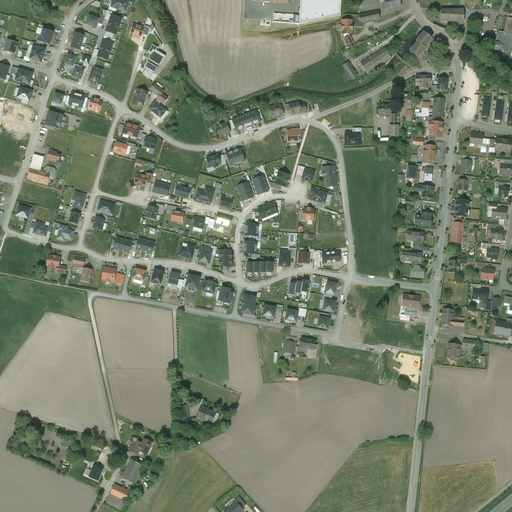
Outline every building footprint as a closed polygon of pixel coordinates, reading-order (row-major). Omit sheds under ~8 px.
[(111,7),(119,10),(122,0),(113,0),(112,6),(111,7)] [(122,0),(119,10),(125,12),(129,1),(126,0),(122,0)] [(340,15),(340,0),(300,0),(299,23),(340,15)] [(400,0),(384,0),(386,9),(401,6),(400,0)] [(462,10),(435,10),(435,16),(440,16),(440,21),(463,22),(464,22),(463,11),(462,10)] [(104,19),(109,21),(110,21),(111,15),(112,15),(113,12),(107,11),(105,16),(104,19)] [(372,13),(363,15),(364,21),(374,19),(372,13)] [(111,15),(110,21),(119,24),(121,18),(112,15),(111,15)] [(89,16),(86,24),(96,28),(98,23),(99,19),(89,16)] [(511,18),(511,19),(508,19),(504,34),(498,32),(495,43),(496,43),(498,43),(499,44),(500,45),(500,46),(500,48),(499,49),(504,50),(503,52),(508,53),(511,42),(511,18)] [(108,26),(118,29),(119,24),(110,21),(109,21),(108,26)] [(343,34),(343,39),(349,36),(349,34),(351,34),(352,34),(351,34),(352,31),(352,30),(352,29),(352,27),(352,25),(352,24),(352,21),(351,21),(342,21),(342,24),(342,25),(342,30),(342,31),(342,34),(343,34)] [(134,25),(131,34),(141,37),(142,34),(144,28),(134,25)] [(116,35),(118,29),(108,26),(106,31),(115,35),(116,35)] [(145,26),(144,28),(142,34),(147,36),(150,28),(145,26)] [(51,38),(53,32),(48,30),(43,29),(43,31),(42,31),(41,35),(51,38)] [(423,32),(416,41),(417,42),(410,52),(418,58),(426,48),(424,47),(432,38),(423,32)] [(84,36),(80,34),(76,33),(74,40),(82,43),(83,40),(83,39),(84,36)] [(50,44),(51,38),(41,35),(40,39),(41,39),(40,41),(44,42),(50,44)] [(349,36),(343,39),(346,46),(347,46),(352,44),(353,44),(353,43),(350,36),(349,36)] [(8,40),(4,51),(14,54),(17,43),(8,40)] [(81,47),(82,43),(74,40),(71,47),(75,49),(79,50),(80,47),(81,47)] [(103,40),(101,46),(111,49),(113,44),(112,43),(103,40)] [(160,66),(166,56),(156,50),(158,48),(152,44),(147,53),(151,55),(144,67),(146,68),(153,73),(154,73),(159,65),(160,66)] [(45,49),(34,46),(32,52),(43,56),(45,49)] [(99,51),(109,54),(111,49),(101,46),(99,51)] [(385,48),(360,63),(367,74),(383,64),(382,63),(387,60),(390,57),(385,48)] [(109,54),(99,51),(97,57),(98,57),(107,60),(109,54)] [(43,56),(32,52),(30,59),(41,62),(43,56)] [(76,58),(68,55),(65,63),(66,63),(73,66),(76,58)] [(348,62),(346,63),(343,65),(347,71),(351,78),(352,80),(357,76),(348,62)] [(68,74),(73,76),(75,69),(72,68),(73,66),(66,63),(65,67),(68,74)] [(0,78),(5,80),(7,75),(9,67),(0,64),(0,78)] [(91,74),(91,76),(90,81),(98,84),(103,70),(94,67),(93,67),(91,74)] [(83,71),(75,68),(75,69),(73,76),(72,76),(80,79),(83,71)] [(153,73),(146,68),(142,74),(149,80),(153,73)] [(23,82),(26,72),(19,70),(16,80),(23,82)] [(347,71),(342,74),(346,81),(351,78),(347,71)] [(32,74),(26,72),(23,82),(29,84),(32,74)] [(430,75),(416,76),(416,84),(417,84),(417,86),(419,86),(419,88),(426,88),(429,88),(429,83),(430,83),(430,75)] [(439,79),(438,88),(446,89),(447,80),(439,79)] [(169,96),(154,84),(150,89),(159,96),(160,95),(166,100),(169,96)] [(21,88),(18,98),(22,99),(29,101),(32,92),(21,88)] [(138,89),(134,101),(144,104),(148,93),(138,89)] [(69,104),(76,106),(79,94),(72,92),(70,97),(68,104),(69,104)] [(55,94),(53,102),(61,105),(64,96),(55,94)] [(79,94),(76,106),(82,108),(85,98),(86,96),(79,94)] [(411,95),(402,94),(401,104),(406,104),(411,105),(411,104),(411,95)] [(166,100),(160,95),(159,96),(157,99),(161,102),(163,104),(166,100)] [(444,99),(434,98),(433,109),(433,114),(432,117),(435,117),(442,117),(442,118),(444,99)] [(100,110),(102,103),(98,102),(99,100),(95,99),(95,100),(92,99),(89,107),(93,108),(93,109),(96,110),(96,109),(100,110)] [(157,99),(149,109),(160,118),(166,111),(158,105),(161,102),(157,99)] [(279,104),(269,108),(270,113),(271,112),(273,118),(281,115),(281,113),(283,112),(282,110),(280,104),(279,104)] [(299,104),(294,105),(294,104),(289,105),(291,111),(292,114),(306,110),(305,105),(300,106),(299,104)] [(390,105),(378,105),(378,115),(390,115),(390,105)] [(256,111),(244,115),(248,126),(261,122),(256,111)] [(54,128),(60,129),(63,115),(49,112),(45,125),(46,125),(54,128)] [(248,126),(244,115),(232,120),(236,131),(248,126)] [(431,129),(442,130),(442,127),(443,127),(443,126),(442,126),(442,123),(434,122),(432,122),(431,122),(429,121),(429,122),(428,128),(431,129)] [(125,126),(123,133),(130,135),(133,125),(131,125),(125,123),(125,126)] [(226,123),(216,127),(220,136),(230,132),(226,123)] [(133,125),(130,135),(137,137),(139,130),(140,127),(134,126),(133,125)] [(398,126),(390,125),(390,136),(398,137),(398,126)] [(298,142),(298,140),(297,135),(300,135),(299,131),(299,129),(294,129),(294,131),(287,131),(288,142),(298,142)] [(442,130),(431,129),(430,136),(435,137),(440,137),(440,138),(441,138),(441,137),(441,131),(442,131),(442,130)] [(345,133),(345,146),(361,145),(361,133),(353,133),(345,133)] [(483,135),(470,133),(469,147),(473,147),(474,143),(482,144),(482,140),(482,139),(483,135)] [(145,140),(144,144),(143,147),(150,148),(154,150),(156,140),(153,140),(153,139),(150,138),(149,138),(146,138),(145,140)] [(511,140),(496,138),(496,140),(495,148),(495,150),(510,152),(511,140)] [(127,146),(116,143),(114,151),(125,154),(127,146)] [(435,146),(426,145),(424,160),(433,161),(435,146)] [(226,154),(228,160),(231,166),(245,161),(242,154),(241,149),(237,150),(237,149),(229,152),(229,153),(226,154)] [(58,152),(49,150),(46,159),(55,162),(56,160),(59,160),(60,156),(57,155),(58,152)] [(44,157),(34,155),(30,168),(40,171),(44,157)] [(221,164),(218,157),(217,155),(206,158),(210,167),(214,166),(214,167),(218,166),(217,165),(220,164),(221,164)] [(223,155),(218,157),(221,164),(220,164),(221,165),(226,163),(225,161),(223,155)] [(475,157),(467,156),(467,161),(471,161),(471,165),(474,165),(475,157)] [(467,161),(462,160),(460,172),(470,173),(471,165),(471,161),(467,161)] [(503,164),(501,164),(501,165),(500,175),(510,176),(511,165),(503,164)] [(334,166),(327,167),(323,168),(323,171),(322,171),(323,177),(325,177),(327,187),(333,187),(336,186),(334,166)] [(408,166),(406,178),(413,179),(416,179),(417,172),(418,167),(412,166),(408,166)] [(40,171),(30,168),(28,176),(28,178),(48,184),(50,174),(51,173),(44,172),(40,171)] [(433,168),(425,168),(424,180),(431,181),(433,168)] [(304,169),(304,171),(302,176),(302,179),(305,180),(305,181),(308,182),(308,181),(312,182),(315,172),(312,172),(312,171),(308,169),(307,170),(305,170),(304,169)] [(288,180),(289,175),(279,172),(275,184),(282,186),(285,187),(287,183),(288,180)] [(146,182),(147,183),(149,175),(147,174),(146,177),(141,175),(141,176),(136,175),(136,176),(135,177),(134,180),(135,181),(134,183),(135,183),(138,184),(137,185),(141,186),(142,185),(145,186),(146,182)] [(253,180),(255,185),(265,181),(263,176),(262,177),(259,178),(253,180)] [(472,177),(463,176),(463,180),(468,181),(468,184),(471,184),(472,177)] [(463,180),(459,180),(458,190),(462,190),(463,192),(465,192),(466,191),(467,191),(468,184),(468,181),(463,180)] [(267,186),(265,181),(255,185),(256,190),(267,186)] [(153,192),(167,196),(170,186),(156,182),(153,192)] [(280,191),(282,186),(275,184),(268,182),(270,188),(280,191)] [(237,186),(239,192),(249,188),(248,183),(247,183),(244,184),(237,186)] [(176,185),(174,195),(189,199),(192,189),(176,185)] [(269,191),(267,186),(256,190),(258,195),(269,191)] [(433,187),(421,186),(415,186),(415,191),(423,192),(422,198),(432,199),(433,187)] [(206,187),(204,192),(198,190),(196,199),(211,203),(214,190),(206,187)] [(501,187),(499,187),(498,196),(507,197),(508,188),(506,187),(501,187)] [(251,193),(249,188),(239,192),(241,196),(251,193)] [(314,201),(317,202),(324,204),(324,203),(327,194),(311,189),(309,198),(314,200),(314,201)] [(86,195),(75,192),(73,198),(76,199),(75,205),(83,208),(86,195)] [(253,198),(251,193),(241,196),(242,200),(242,202),(253,198)] [(233,200),(222,197),(219,205),(231,209),(233,200)] [(455,208),(468,209),(469,201),(457,199),(457,202),(456,202),(455,208)] [(115,205),(102,201),(101,204),(100,203),(98,210),(100,211),(108,213),(109,213),(110,209),(113,210),(115,205)] [(273,203),(268,205),(272,215),(277,212),(273,203)] [(156,204),(155,208),(158,209),(157,212),(162,214),(164,206),(156,204)] [(433,205),(424,204),(419,204),(418,209),(423,210),(423,217),(417,216),(417,224),(423,225),(423,224),(431,225),(431,218),(432,218),(433,205)] [(268,205),(263,207),(267,217),(272,215),(268,205)] [(158,209),(155,208),(149,206),(148,210),(147,210),(146,213),(147,213),(146,217),(155,220),(157,212),(158,209)] [(29,209),(26,209),(26,208),(24,207),(23,208),(19,207),(18,207),(17,211),(18,211),(17,215),(25,217),(25,216),(28,217),(29,213),(30,210),(29,209)] [(267,217),(263,207),(257,209),(261,219),(267,217)] [(303,220),(313,220),(314,210),(311,210),(311,209),(307,208),(307,209),(304,209),(304,211),(303,220)] [(468,209),(455,208),(455,213),(456,213),(456,216),(461,216),(467,217),(468,209)] [(496,208),(493,208),(492,209),(491,218),(505,219),(506,209),(496,208)] [(173,211),(173,213),(171,220),(178,221),(182,222),(183,220),(184,213),(176,212),(173,211)] [(69,222),(78,225),(81,214),(72,212),(69,222)] [(98,218),(96,217),(93,228),(102,230),(105,220),(98,218)] [(193,227),(203,229),(204,223),(205,220),(194,217),(192,222),(194,223),(193,227)] [(213,227),(214,227),(219,229),(220,227),(224,228),(223,230),(229,231),(232,222),(227,220),(221,218),(221,219),(216,217),(215,220),(213,227)] [(213,229),(214,227),(213,227),(215,220),(210,219),(207,227),(213,229)] [(34,229),(33,233),(46,237),(47,232),(48,228),(41,226),(41,223),(36,222),(36,224),(34,229)] [(463,224),(452,222),(450,242),(461,243),(463,224)] [(57,239),(64,241),(65,238),(72,240),(74,232),(64,229),(60,228),(57,239)] [(496,230),(491,229),(491,230),(490,238),(501,240),(502,230),(496,230)] [(424,233),(409,232),(408,240),(409,240),(409,239),(417,240),(416,247),(422,248),(422,242),(423,242),(424,233)] [(124,240),(117,238),(116,241),(114,246),(114,249),(121,251),(124,240)] [(147,241),(139,239),(138,242),(137,247),(136,250),(143,252),(147,241)] [(132,242),(124,240),(121,251),(129,253),(130,251),(131,245),(132,242)] [(154,243),(147,241),(143,252),(151,254),(152,251),(153,246),(154,243)] [(192,259),(192,258),(194,249),(195,246),(188,244),(187,248),(181,247),(179,256),(184,257),(192,259)] [(203,247),(198,262),(209,264),(211,255),(213,249),(211,249),(203,247)] [(491,249),(487,249),(487,250),(486,258),(487,258),(488,260),(490,260),(491,259),(497,259),(498,250),(491,249)] [(223,251),(219,251),(220,267),(223,267),(229,267),(231,267),(231,264),(232,264),(231,253),(231,251),(229,251),(223,251)] [(290,252),(288,252),(280,251),(279,266),(289,267),(290,257),(290,252)] [(330,253),(331,262),(340,261),(339,252),(330,253)] [(421,254),(415,254),(415,253),(409,252),(404,252),(403,261),(403,259),(415,261),(414,266),(419,267),(420,263),(421,263),(422,254),(421,254)] [(309,263),(309,258),(309,254),(299,253),(299,263),(309,263)] [(323,263),(331,262),(330,253),(322,254),(323,263)] [(57,257),(52,256),(48,256),(47,262),(49,263),(50,263),(49,267),(54,267),(56,267),(59,268),(59,266),(60,258),(57,257)] [(457,262),(450,261),(449,265),(449,268),(449,272),(458,273),(459,264),(459,262),(457,262)] [(66,267),(59,266),(59,268),(56,267),(57,268),(56,272),(65,274),(66,267)] [(419,267),(414,266),(414,269),(411,268),(410,277),(423,279),(424,270),(419,269),(419,267)] [(114,269),(105,268),(105,267),(104,267),(104,268),(102,279),(103,279),(105,280),(105,281),(110,282),(111,281),(113,281),(114,281),(115,274),(114,273),(114,270),(114,269)] [(92,270),(83,268),(81,282),(90,283),(92,270)] [(494,270),(486,269),(485,268),(482,268),(482,275),(483,275),(482,278),(485,279),(485,280),(488,280),(488,279),(493,280),(494,270)] [(133,279),(143,281),(144,277),(145,272),(142,271),(139,270),(136,269),(133,279)] [(154,270),(154,272),(153,272),(151,283),(156,284),(156,283),(160,284),(161,282),(163,274),(163,272),(161,272),(161,271),(157,270),(157,271),(154,270)] [(173,271),(173,273),(171,273),(168,284),(177,286),(179,279),(180,275),(177,274),(178,272),(173,271)] [(188,279),(186,287),(197,290),(199,277),(189,275),(188,279)] [(303,280),(302,282),(301,292),(307,293),(309,281),(303,280)] [(202,291),(213,294),(215,287),(215,284),(212,283),(212,282),(208,281),(208,282),(205,281),(202,291)] [(296,281),(296,284),(294,293),(295,293),(300,294),(301,292),(302,282),(296,281)] [(326,290),(325,293),(333,294),(334,294),(336,284),(327,282),(327,285),(326,285),(325,290),(326,290)] [(296,284),(290,283),(288,294),(294,296),(295,293),(294,293),(296,284)] [(220,291),(218,300),(218,301),(223,302),(223,303),(230,304),(233,293),(230,292),(230,289),(221,287),(220,291)] [(473,289),(472,299),(487,300),(488,291),(487,291),(487,292),(482,291),(482,290),(480,290),(473,289)] [(256,297),(245,295),(245,296),(243,302),(242,305),(243,305),(242,312),(252,314),(252,313),(251,313),(252,310),(253,310),(255,301),(254,301),(254,298),(255,298),(256,297)] [(413,296),(409,296),(409,295),(406,295),(406,296),(403,295),(402,306),(406,306),(416,307),(417,305),(418,305),(419,297),(416,297),(416,296),(413,296)] [(325,300),(325,301),(323,310),(333,312),(334,308),(335,306),(334,306),(335,302),(331,301),(325,300)] [(275,308),(265,306),(263,316),(266,317),(266,318),(270,318),(274,318),(274,313),(275,308)] [(415,317),(416,307),(406,306),(405,311),(404,311),(404,316),(415,317)] [(298,312),(298,316),(305,317),(307,310),(298,308),(298,312)] [(453,310),(443,309),(441,324),(452,326),(452,325),(452,320),(452,317),(453,310)] [(287,310),(285,320),(296,323),(298,316),(298,312),(287,310)] [(328,319),(319,317),(317,327),(327,329),(328,326),(329,326),(329,322),(329,319),(328,319)] [(464,318),(452,317),(452,320),(452,325),(463,327),(464,318)] [(506,323),(497,321),(497,320),(496,320),(496,321),(493,320),(492,327),(495,328),(494,333),(509,336),(511,324),(511,322),(511,319),(507,318),(506,323)] [(316,340),(301,338),(299,347),(310,349),(314,350),(315,345),(316,340)] [(475,341),(463,340),(462,347),(474,348),(475,341)] [(296,343),(285,341),(283,352),(294,354),(296,343)] [(459,345),(449,344),(448,355),(457,356),(457,351),(459,351),(459,345)] [(314,350),(310,349),(309,352),(307,352),(306,356),(315,358),(317,345),(315,345),(314,350)] [(216,412),(201,406),(197,418),(211,424),(216,412)] [(152,443),(144,439),(142,443),(143,443),(142,444),(149,447),(150,447),(152,443)] [(142,443),(135,440),(129,451),(137,455),(140,449),(146,453),(149,447),(142,444),(143,443),(142,443)] [(76,444),(65,441),(64,446),(74,449),(76,444)] [(142,465),(131,460),(122,478),(136,485),(139,479),(136,477),(142,465)] [(113,465),(108,462),(104,468),(109,471),(113,465)] [(98,468),(94,466),(92,471),(89,477),(98,481),(102,470),(98,469),(98,468)] [(130,492),(115,485),(105,504),(120,511),(130,492)] [(246,505),(239,497),(234,500),(235,502),(236,501),(242,509),(246,505)] [(235,502),(230,507),(230,508),(225,511),(240,511),(243,510),(242,509),(236,501),(235,502)]
